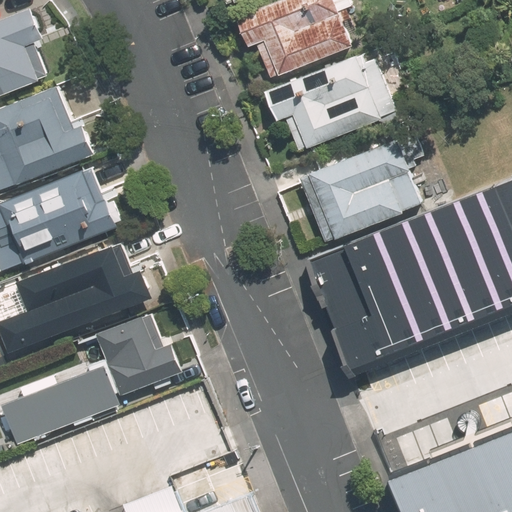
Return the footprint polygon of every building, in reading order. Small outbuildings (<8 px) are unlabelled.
[(277,0),(241,15),(254,46),(261,43),(275,75),(359,40),(346,9),(360,3),(358,0),(277,0)] [(31,42),(51,35),(35,4),(0,16),(0,93),(44,78),(31,42)] [(369,51),(274,85),(286,118),(301,113),(312,143),(404,110),(384,57),(372,61),(369,51)] [(66,83),(65,79),(0,106),(0,189),(101,147),(90,120),(83,122),(66,83)] [(412,131),(307,170),(333,239),(429,204),(416,169),(424,166),(412,131)] [(95,164),(6,202),(0,204),(0,270),(30,258),(32,263),(132,221),(122,196),(111,201),(95,164)] [(511,313),(511,180),(333,252),(380,366),(511,313)] [(130,236),(20,276),(30,307),(1,316),(11,348),(158,295),(145,261),(140,263),(130,236)] [(125,393),(190,365),(178,334),(171,336),(160,306),(100,329),(112,362),(8,401),(23,442),(129,402),(125,393)] [(511,511),(511,431),(398,475),(412,511),(511,511)] [(187,511),(174,475),(121,496),(127,511),(187,511)] [(259,511),(251,492),(201,511),(259,511)]
